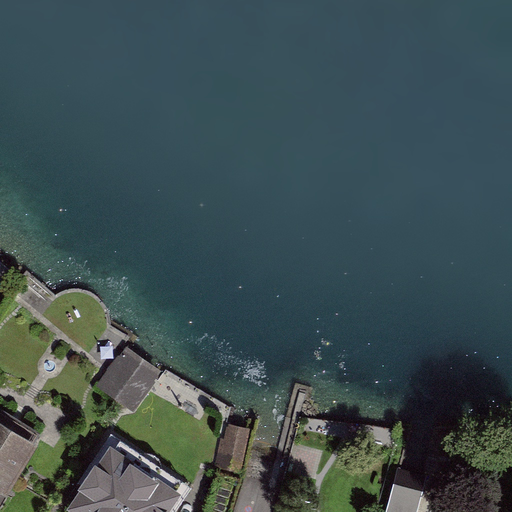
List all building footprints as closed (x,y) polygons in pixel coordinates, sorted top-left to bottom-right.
[(126,351),(104,384),(133,404),(156,371),(126,351)] [(0,484),(5,487),(31,443),(0,424),(0,484)] [(230,425),(220,461),(239,466),(250,431),(230,425)] [(110,447),(72,504),(83,511),(161,511),(176,490),(110,447)] [(393,478),(384,511),(419,511),(426,486),(420,485),(397,479),(393,478)]
